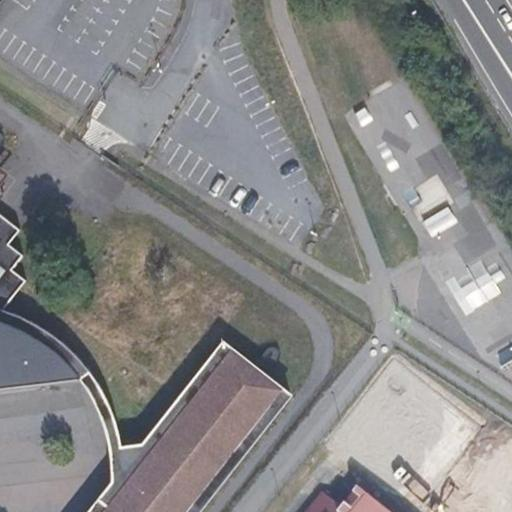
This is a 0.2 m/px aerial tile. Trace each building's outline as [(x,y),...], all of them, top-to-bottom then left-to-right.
[(0,380),(75,363),(70,357),(78,349),(73,345),(54,331),(37,321),(20,314),(10,312),(5,311),(28,282),(13,270),(24,256),(10,245),(21,231),(0,214),(0,171),(3,168),(0,165),(0,380)] [(229,365),(241,358),(225,345),(203,372),(211,369),(221,366),(229,365)] [(511,347),(497,352),(501,362),(511,358),(511,347)] [(120,477),(125,473),(125,463),(125,442),(124,434),(115,407),(99,375),(81,351),(78,349),(70,357),(75,363),(92,389),(100,406),(111,437),(120,477)] [(125,463),(125,473),(124,485),(121,506),(118,511),(198,511),(290,399),(241,358),(229,365),(221,366),(211,369),(203,372),(147,441),(125,442),(125,463)] [(124,485),(125,473),(120,477),(91,511),(118,511),(121,506),(124,485)] [(390,511),(362,490),(357,496),(346,511),(325,495),(312,511),(390,511)]
